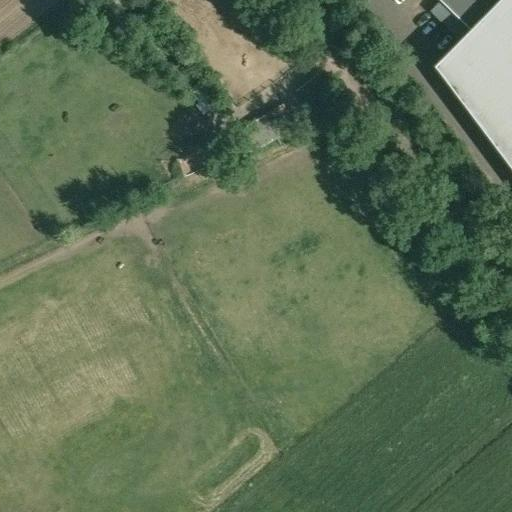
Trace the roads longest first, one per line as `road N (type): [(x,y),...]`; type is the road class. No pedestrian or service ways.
road 1 (track): [(366,108),(511,292)]
road 2 (track): [(284,0),(366,108)]
